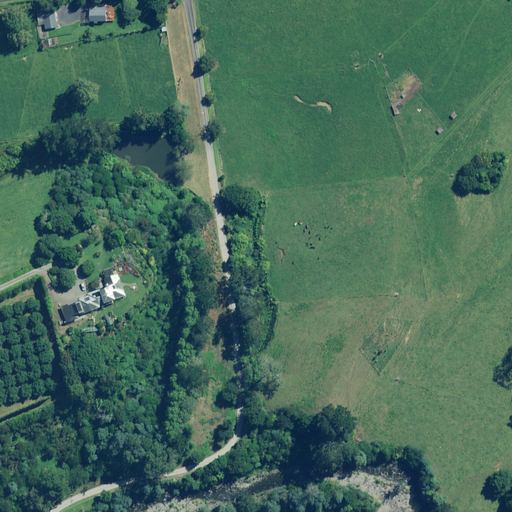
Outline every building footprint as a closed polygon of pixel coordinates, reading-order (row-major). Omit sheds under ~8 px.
[(90,21),(94,21),(94,23),(98,23),(98,21),(106,20),(106,7),(89,8),(90,21)] [(58,26),(56,11),(43,14),(46,28),(58,26)] [(401,111),(398,103),(392,105),(395,113),(401,111)] [(77,299),(78,302),(69,305),(69,304),(61,307),(67,323),(77,319),(75,315),(126,295),(115,266),(102,271),(108,287),(77,299)] [(97,336),(96,327),(81,329),(82,332),(84,332),(85,337),(97,336)]
